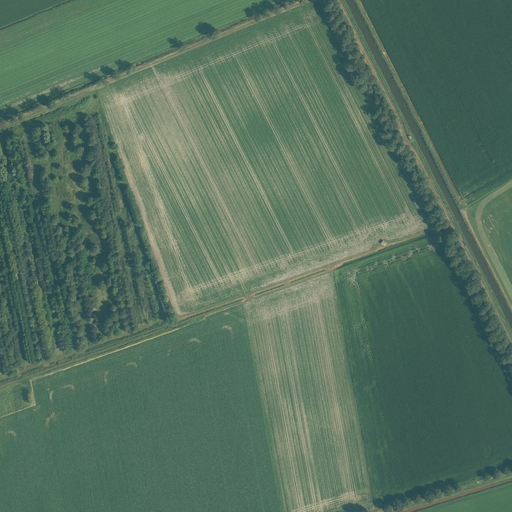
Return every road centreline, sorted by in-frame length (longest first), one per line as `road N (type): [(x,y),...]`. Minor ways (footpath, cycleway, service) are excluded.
road 1 (track): [(511,339),(338,0)]
road 2 (track): [(312,0),(0,130)]
road 3 (track): [(511,472),(380,511)]
